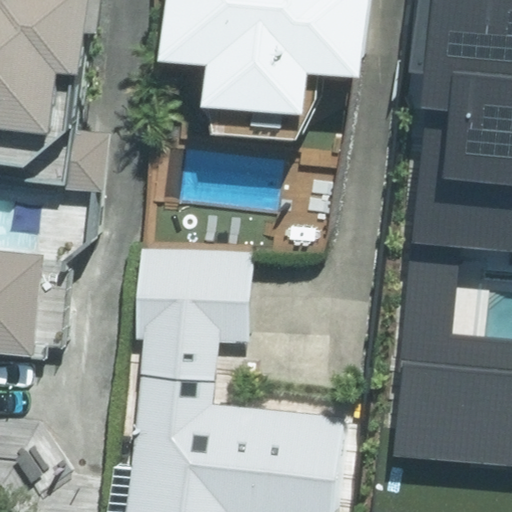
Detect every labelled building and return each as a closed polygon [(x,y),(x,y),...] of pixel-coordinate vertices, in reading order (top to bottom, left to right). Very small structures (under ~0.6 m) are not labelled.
[(0,0),(0,338),(55,343),(56,330),(74,332),(83,245),(101,229),(107,176),(115,176),(121,123),(86,119),(94,44),(107,46),(111,0),(0,0)] [(373,0),(191,0),(188,38),(369,55),(373,0)] [(426,116),(511,125),(511,0),(509,28),(441,21),(438,50),(433,50),(426,116)] [(146,332),(259,337),(263,245),(151,240),(146,332)] [(135,511),(345,511),(355,405),(222,392),(225,354),(151,348),(135,511)]
